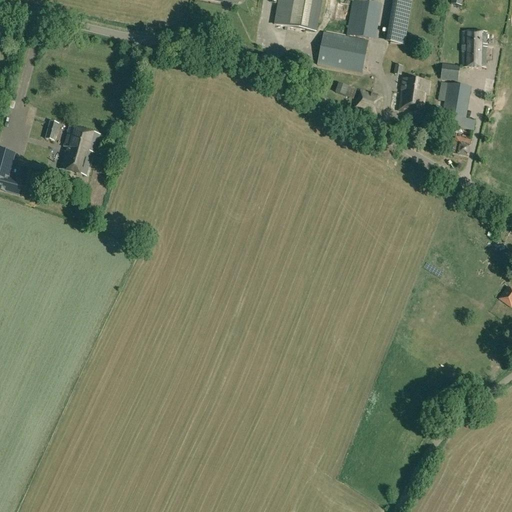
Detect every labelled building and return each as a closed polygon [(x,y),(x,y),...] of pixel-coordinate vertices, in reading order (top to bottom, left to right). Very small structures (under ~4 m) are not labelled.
[(280,0),(276,26),(316,33),(322,0),(280,0)] [(406,43),(412,0),(395,0),(390,41),(406,43)] [(352,1),(346,37),(376,41),(382,6),(379,5),(352,1)] [(486,68),(487,32),(463,32),(463,68),(486,68)] [(368,41),(346,37),(324,33),(318,65),(362,74),(368,41)] [(460,67),(443,65),(441,80),(458,82),(460,67)] [(403,67),(395,66),(394,74),(402,76),(403,67)] [(429,94),(431,83),(403,79),(401,91),(398,111),(407,112),(408,109),(414,110),(414,113),(423,114),(426,94),(429,94)] [(354,99),(357,90),(338,83),(335,93),(354,99)] [(474,131),(475,122),(465,120),(470,88),(448,85),(441,126),(474,131)] [(377,116),(383,98),(361,90),(355,108),(377,116)] [(3,122),(12,123),(14,110),(5,109),(3,122)] [(50,122),(46,139),(54,142),(59,124),(50,122)] [(68,131),(68,133),(67,137),(64,147),(66,148),(60,169),(87,176),(93,153),(95,154),(100,135),(70,127),(68,131)] [(470,146),(472,140),(456,137),(452,152),(458,153),(458,155),(468,158),(471,147),(470,146)] [(16,165),(0,161),(0,190),(8,192),(16,165)] [(87,211),(97,214),(99,206),(90,203),(87,211)] [(511,310),(511,309),(511,290),(507,287),(498,300),(511,310)]
